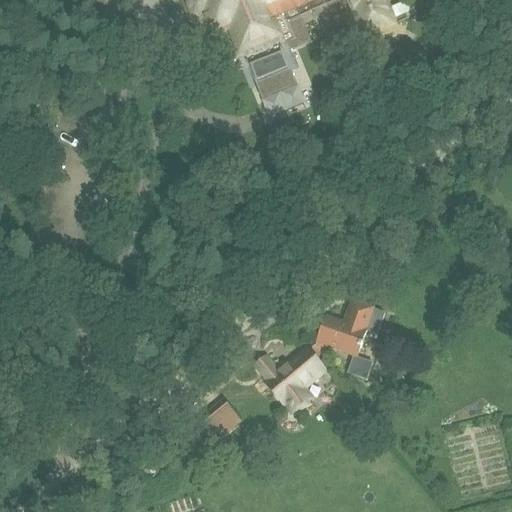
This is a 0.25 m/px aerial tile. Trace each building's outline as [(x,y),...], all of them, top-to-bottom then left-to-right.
[(297,3),(306,0),(351,0),(359,18),(362,23),(368,27),(375,27),(381,25),(386,20),(388,13),(387,6),(384,0),(183,0),(189,13),(193,12),(198,27),(207,23),(209,28),(225,68),(246,60),(253,79),(288,66),(281,47),(309,37),(297,3)] [(410,0),(393,7),(398,22),(417,15),(411,0),(410,0)] [(385,314),(373,310),(374,309),(351,302),(343,325),(326,319),(317,346),(357,359),(366,333),(378,336),(385,314)] [(311,399),(303,389),(324,371),(308,351),(280,374),(267,359),(256,368),(269,383),(267,385),(284,405),(285,404),(294,414),(297,411),(301,412),(308,406),(308,401),(311,399)] [(202,423),(217,442),(240,422),(225,404),(202,423)]
